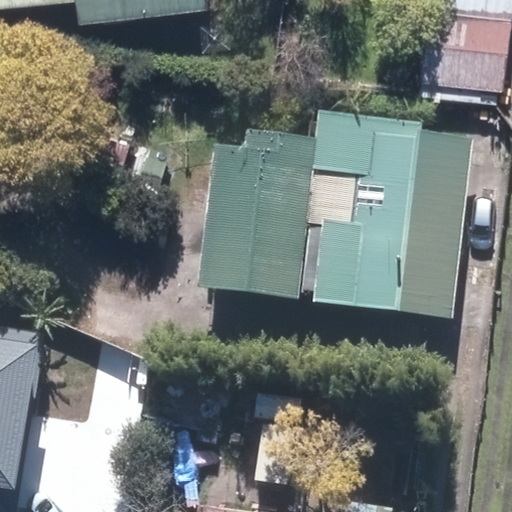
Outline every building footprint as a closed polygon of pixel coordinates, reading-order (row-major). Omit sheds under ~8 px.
[(218,0),(89,0),(90,8),(219,1),(218,0)] [(511,10),(434,5),(428,89),(511,94),(511,10)] [(439,118),(327,110),(325,139),(232,132),(221,285),(480,304),(491,144),(437,140),(439,118)] [(0,482),(48,486),(57,331),(0,327),(0,482)] [(406,511),(407,504),(365,499),(363,511),(406,511)]
